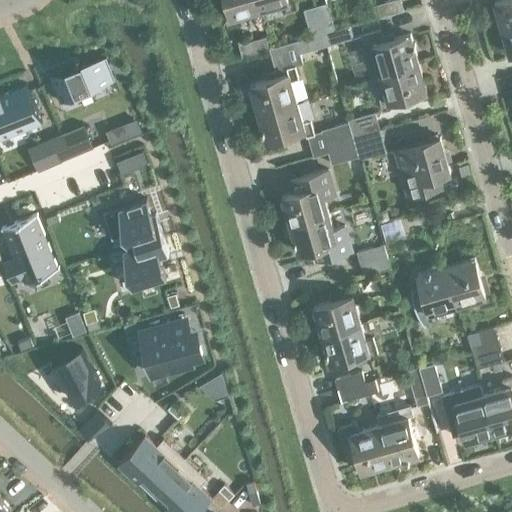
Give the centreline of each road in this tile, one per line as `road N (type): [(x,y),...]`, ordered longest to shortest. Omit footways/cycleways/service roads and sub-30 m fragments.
road 1 (residential): [(336,511),(186,0)]
road 2 (residential): [(511,245),(440,0)]
road 3 (residential): [(341,511),(511,464)]
road 4 (residential): [(0,195),(113,149)]
road 5 (residential): [(0,428),(88,511)]
